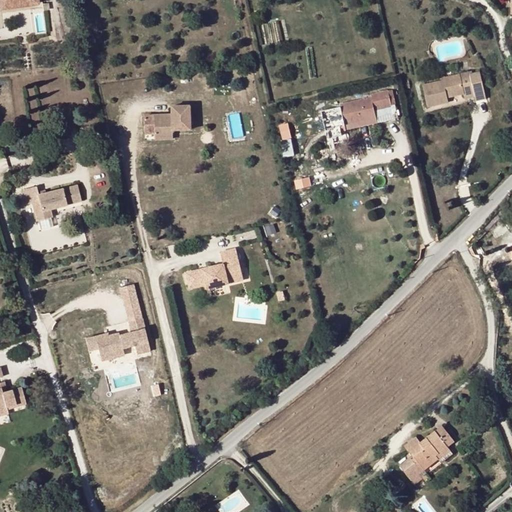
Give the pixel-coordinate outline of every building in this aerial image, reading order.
[(0,0),(0,3),(1,9),(38,4),(37,0),(0,0)] [(486,98),(481,72),(470,74),(470,73),(443,79),(443,81),(423,86),(428,108),(449,103),(448,98),(446,95),(453,94),(453,97),(464,94),(465,99),(476,97),(477,101),(486,98)] [(373,103),(379,101),(381,108),(392,106),(388,91),(371,95),(371,98),(340,105),(341,107),(322,112),(328,139),(342,136),(341,132),(340,127),(376,119),(374,110),(373,103)] [(190,132),(190,108),(172,108),(172,117),(154,117),(154,141),(172,141),(172,132),(190,132)] [(340,127),(341,132),(360,128),(369,125),(378,124),(376,119),(340,127)] [(291,122),(280,123),(282,156),(294,156),(291,122)] [(344,142),(342,136),(328,139),(329,145),(344,142)] [(53,208),(83,202),(79,183),(39,191),(38,185),(23,188),(27,203),(33,202),(36,219),(54,216),(53,208)] [(190,289),(206,286),(207,290),(238,283),(235,271),(242,270),(238,249),(221,253),(223,264),(186,272),(190,289)] [(242,270),(235,271),(238,283),(245,281),(242,270)] [(103,363),(152,352),(136,283),(121,286),(130,328),(86,338),(89,351),(100,348),(103,363)] [(95,370),(102,369),(101,362),(99,350),(90,352),(95,370)] [(21,387),(8,390),(4,392),(0,381),(0,409),(7,408),(25,402),(21,387)] [(439,459),(436,455),(447,447),(454,441),(443,426),(421,443),(417,438),(404,447),(413,459),(415,458),(418,462),(415,464),(405,472),(412,480),(419,474),(439,459)] [(453,454),(447,447),(436,455),(439,459),(442,463),(453,454)] [(401,467),(405,472),(415,464),(411,459),(401,467)] [(422,478),(419,474),(412,480),(415,484),(422,478)]
